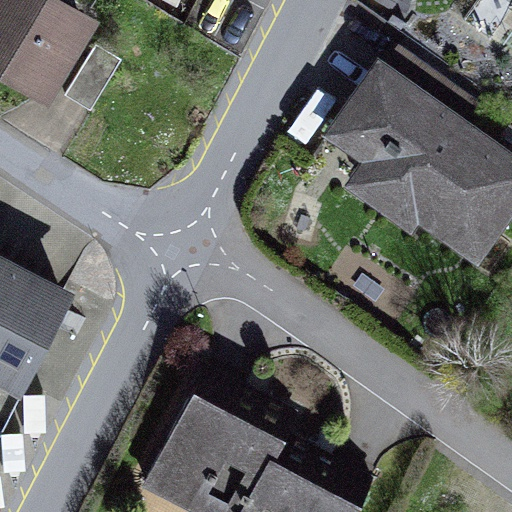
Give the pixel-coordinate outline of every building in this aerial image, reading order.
[(75,0),(0,0),(0,69),(49,99),(100,15),(75,0)] [(511,0),(477,0),(464,19),(491,39),(511,9),(511,0)] [(95,42),(65,92),(91,108),(121,58),(95,42)] [(399,42),(387,57),(476,120),(487,104),(399,42)] [(387,57),(379,51),(323,131),(359,156),(343,179),(411,227),(418,217),(479,260),(511,212),(511,144),(476,120),(387,57)] [(78,285),(0,244),(0,381),(22,393),(78,285)] [(208,360),(143,483),(198,511),(356,511),(377,473),(290,428),(300,408),(208,360)]
